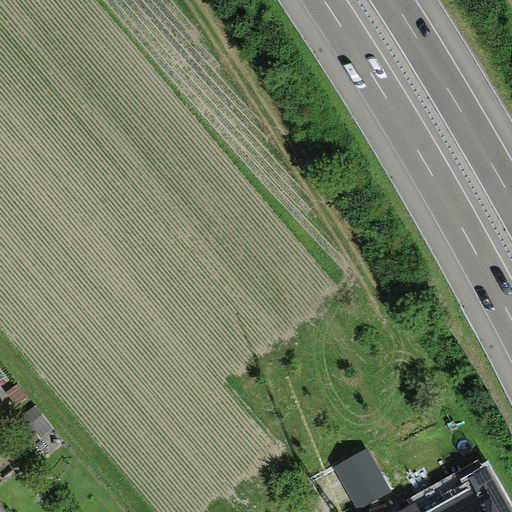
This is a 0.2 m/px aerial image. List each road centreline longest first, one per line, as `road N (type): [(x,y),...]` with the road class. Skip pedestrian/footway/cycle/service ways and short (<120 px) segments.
road 1 (motorway): [(322,0),(511,320)]
road 2 (motorway): [(511,202),(392,0)]
